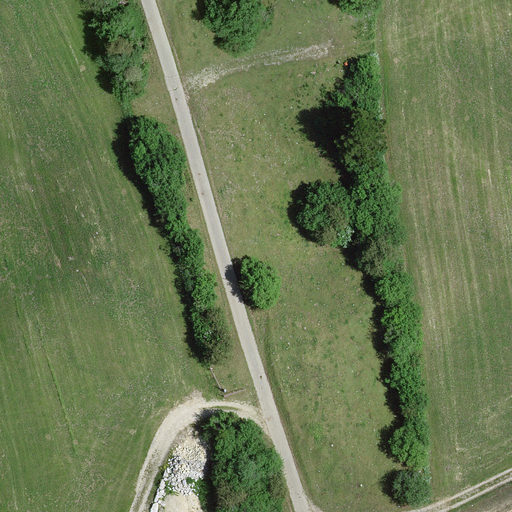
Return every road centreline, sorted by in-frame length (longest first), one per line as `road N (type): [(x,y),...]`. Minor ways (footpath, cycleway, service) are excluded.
road 1 (track): [(304,511),(148,0)]
road 2 (track): [(278,434),(234,410),(181,417),(135,511)]
